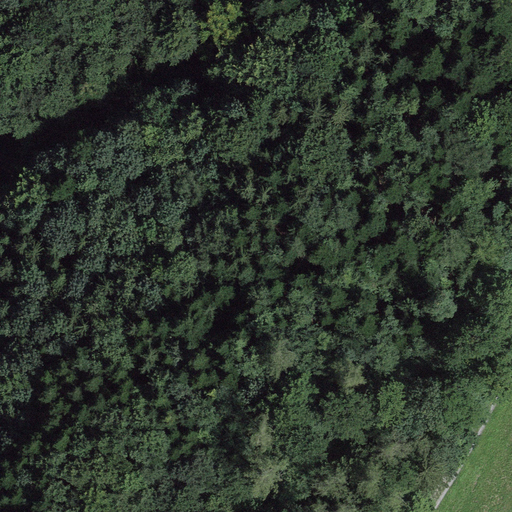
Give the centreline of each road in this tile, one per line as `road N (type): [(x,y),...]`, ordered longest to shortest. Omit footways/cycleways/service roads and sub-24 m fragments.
road 1 (track): [(404,0),(313,29),(177,98),(47,187),(0,255)]
road 2 (track): [(511,333),(478,442),(438,511)]
